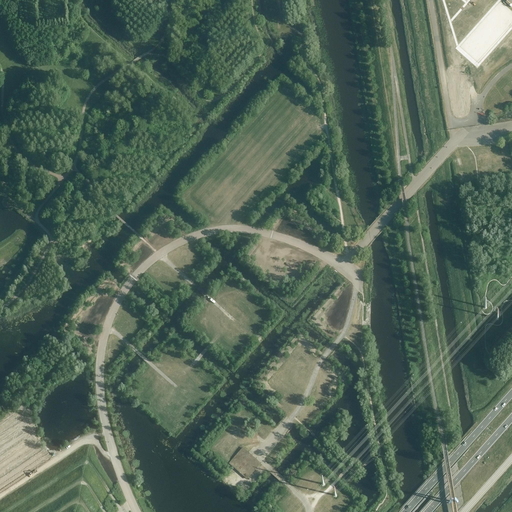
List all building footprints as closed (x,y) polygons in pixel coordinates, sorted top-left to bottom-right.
[(483,0),(454,34),(461,40),(494,0),(483,0)] [(511,45),(511,31),(485,62),(492,68),(511,45)] [(144,389),(140,393),(146,400),(150,396),(144,389)] [(314,418),(328,403),(324,400),(311,414),(314,418)] [(261,464),(243,448),(229,463),(247,480),(261,464)]
